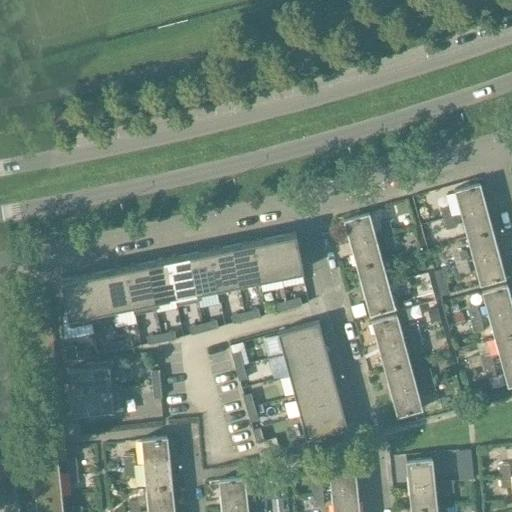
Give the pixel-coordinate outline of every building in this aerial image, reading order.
[(453,189),(460,212),(485,205),(478,182),(453,189)] [(448,204),(440,207),(443,217),(452,214),(448,204)] [(485,205),(460,212),(466,235),(491,229),(485,205)] [(343,219),(349,242),(374,235),(368,212),(343,219)] [(452,214),(443,217),(446,229),(454,226),(453,215),(452,214)] [(380,223),(382,233),(392,231),(389,220),(380,223)] [(491,229),(466,235),(472,258),(497,251),(491,229)] [(392,231),(382,233),(382,234),(386,245),(395,242),(392,231)] [(302,270),(294,232),(273,237),(281,274),(302,270)] [(374,235),(349,242),(356,265),(381,259),(374,235)] [(281,274),(273,237),(252,241),(259,278),(281,274)] [(259,278),(252,241),(230,245),(238,283),(259,278)] [(238,283),(230,245),(209,249),(216,287),(217,292),(239,287),(238,283)] [(216,287),(209,249),(188,254),(195,291),(216,287)] [(461,250),(452,253),(455,263),(465,260),(461,250)] [(497,251),(472,258),(479,283),(504,276),(497,251)] [(195,291),(188,254),(166,258),(174,296),(195,291)] [(174,296),(166,258),(145,262),(152,300),(174,296)] [(381,259),(356,265),(362,288),(387,281),(381,259)] [(465,260),(455,263),(458,275),(467,272),(465,261),(465,260)] [(152,300),(145,262),(124,267),(131,304),(152,300)] [(392,269),(394,279),(404,277),(401,266),(392,269)] [(131,304),(124,267),(102,271),(111,313),(132,309),(131,304)] [(448,293),(442,269),(433,271),(439,295),(448,293)] [(111,313),(102,271),(81,275),(90,322),(112,318),(111,313)] [(90,322),(81,275),(60,279),(63,298),(59,299),(60,315),(67,314),(69,326),(90,322)] [(404,277),(394,279),(394,280),(398,291),(407,289),(404,277)] [(387,281),(362,288),(369,313),(394,306),(387,281)] [(481,290),(487,314),(511,307),(511,305),(506,283),(481,290)] [(301,304),(298,296),(285,300),(287,308),(301,304)] [(287,308),(285,300),(271,303),(274,312),(287,308)] [(476,306),(467,308),(470,319),(480,316),(476,306)] [(259,315),(257,307),(243,311),(245,319),(259,315)] [(511,307),(487,314),(494,337),(511,332),(511,307)] [(434,309),(427,311),(430,323),(438,321),(434,309)] [(245,319),(243,311),(230,315),(232,323),(245,319)] [(370,320),(377,344),(402,337),(395,313),(370,320)] [(480,316),(470,319),(473,330),(482,328),(480,317),(480,316)] [(217,327),(215,319),(201,322),(204,330),(217,327)] [(323,342),(317,321),(276,332),(282,353),(323,342)] [(204,330),(201,322),(188,326),(190,334),(204,330)] [(407,324),(409,335),(419,333),(416,322),(407,324)] [(173,330),(160,333),(161,341),(175,338),(173,330)] [(511,332),(494,337),(500,360),(511,357),(511,332)] [(161,341),(160,333),(146,336),(147,343),(147,344),(161,341)] [(419,333),(409,335),(413,346),(422,344),(419,333)] [(402,337),(377,344),(383,367),(408,360),(402,337)] [(131,339),(117,340),(118,348),(132,347),(131,339)] [(118,348),(117,340),(103,341),(104,349),(104,350),(118,348)] [(329,363),(323,342),(282,353),(288,374),(329,363)] [(90,357),(90,351),(89,349),(76,350),(77,358),(90,357)] [(242,364),(238,351),(230,353),(234,366),(242,364)] [(488,352),(480,354),(483,365),(492,363),(488,352)] [(511,357),(500,360),(507,385),(511,383),(511,357)] [(115,387),(112,360),(84,363),(85,368),(66,370),(68,392),(115,387)] [(408,360),(383,367),(389,390),(414,384),(408,360)] [(334,384),(329,363),(288,374),(293,395),(334,384)] [(492,363),(483,365),(486,376),(494,374),(492,363)] [(246,378),(242,364),(234,366),(237,380),(246,378)] [(420,370),(422,382),(432,379),(429,368),(420,370)] [(159,383),(158,369),(150,370),(151,384),(159,383)] [(432,379),(422,382),(426,392),(435,390),(432,379)] [(161,396),(159,383),(151,384),(152,397),(161,396)] [(340,405),(334,384),(293,395),(299,416),(340,405)] [(414,384),(389,390),(396,415),(421,408),(414,384)] [(120,387),(115,387),(68,392),(70,414),(122,409),(120,387)] [(253,406),(249,392),(241,394),(245,408),(253,406)] [(346,427),(340,405),(299,416),(305,438),(346,427)] [(257,419),(253,406),(245,408),(249,421),(257,419)] [(263,440),(259,426),(251,429),(255,442),(263,440)] [(140,438),(143,463),(169,461),(166,435),(140,438)] [(30,449),(32,475),(58,472),(56,447),(30,449)] [(470,447),(456,448),(459,479),(473,477),(470,447)] [(132,453),(123,453),(125,465),(135,464),(132,453)] [(405,460),(407,484),(433,481),(431,457),(405,460)] [(66,470),(66,471),(76,470),(75,458),(66,459),(66,470)] [(169,461),(143,463),(145,487),(171,485),(169,461)] [(507,463),(498,464),(500,475),(510,475),(507,463)] [(135,464),(125,465),(126,476),(135,475),(135,464)] [(328,468),(330,492),(356,490),(354,465),(328,468)] [(76,470),(66,471),(68,482),(77,481),(76,470)] [(58,472),(32,475),(35,499),(61,496),(58,472)] [(510,475),(500,475),(501,487),(510,486),(510,475)] [(218,479),(220,504),(246,501),(244,476),(218,479)] [(451,480),(441,481),(444,493),(453,492),(451,480)] [(433,481),(407,484),(410,508),(436,506),(433,481)] [(320,482),(311,483),(312,494),(322,493),(320,482)] [(171,485),(145,487),(148,511),(173,509),(171,485)] [(254,488),(254,500),(264,499),(263,488),(254,488)] [(358,511),(356,490),(330,492),(332,511),(358,511)] [(322,493),(312,494),(313,506),(322,505),(322,493)] [(62,511),(61,496),(35,499),(36,511),(62,511)] [(264,499),(254,500),(256,511),(265,510),(264,499)] [(137,500),(128,501),(129,511),(139,511),(137,500)] [(247,511),(246,501),(220,504),(221,511),(247,511)]
